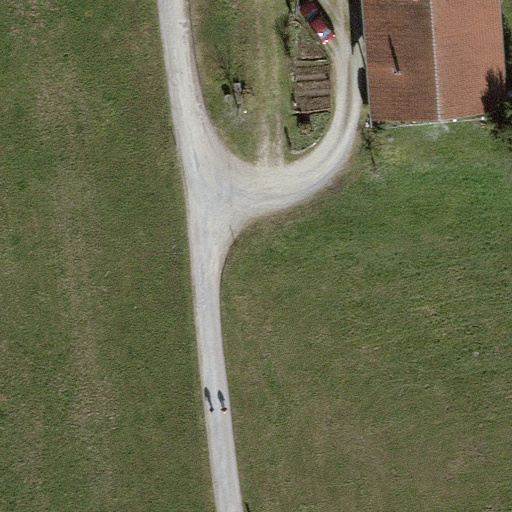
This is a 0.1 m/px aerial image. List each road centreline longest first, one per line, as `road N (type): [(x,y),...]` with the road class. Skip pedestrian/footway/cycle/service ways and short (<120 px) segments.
road 1 (track): [(232,511),(173,0)]
road 2 (track): [(195,210),(293,186),(333,154),(349,99),(346,0)]
